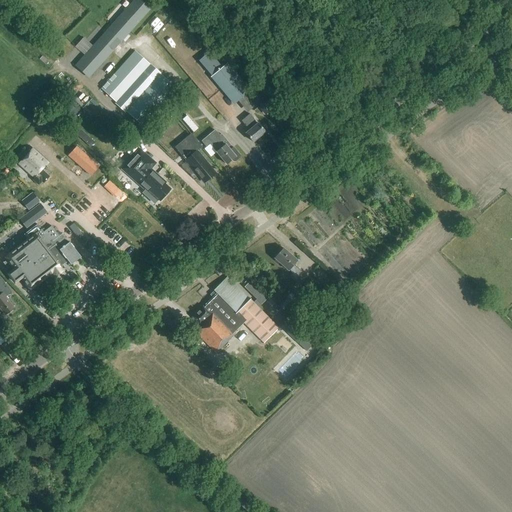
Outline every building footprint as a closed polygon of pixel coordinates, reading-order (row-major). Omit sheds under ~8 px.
[(89,77),(149,9),(138,0),(134,0),(76,66),(89,77)] [(104,11),(96,19),(105,27),(112,18),(104,11)] [(66,33),(76,43),(90,27),(79,18),(66,33)] [(116,102),(150,65),(135,52),(101,89),(116,102)] [(209,52),(199,61),(211,76),(222,67),(209,52)] [(249,92),(226,64),(222,67),(211,76),(210,77),(234,105),(241,98),(250,109),(261,100),(252,89),(249,92)] [(130,106),(159,74),(150,65),(116,102),(114,104),(124,113),(125,112),(130,106)] [(143,128),(177,91),(159,74),(130,106),(125,112),(143,128)] [(267,99),(259,106),(267,115),(275,108),(267,99)] [(159,138),(174,122),(165,114),(151,130),(159,138)] [(256,124),(249,115),(241,121),(249,131),(245,134),(252,143),(264,133),(257,123),(256,124)] [(188,116),(185,120),(196,131),(199,127),(188,116)] [(69,127),(75,133),(82,125),(76,119),(69,127)] [(220,136),(215,130),(201,141),(206,148),(209,145),(215,152),(226,165),(231,160),(233,162),(235,162),(239,158),(240,156),(233,148),(230,151),(227,147),(230,145),(221,135),(220,136)] [(52,143),(59,150),(67,141),(60,134),(52,143)] [(214,174),(195,152),(201,148),(190,135),(174,148),(185,161),(186,160),(204,182),(214,174)] [(146,156),(135,147),(125,159),(127,161),(130,158),(131,159),(138,165),(146,156)] [(48,163),(32,149),(24,158),(17,151),(11,158),(34,179),(32,180),(38,185),(41,182),(43,184),(48,177),(41,171),(48,163)] [(131,159),(122,170),(145,191),(143,194),(153,203),(157,199),(160,201),(169,190),(163,185),(164,183),(149,169),(154,164),(146,156),(138,165),(131,159)] [(34,191),(23,200),(31,210),(42,201),(34,191)] [(40,204),(19,220),(26,229),(47,213),(40,204)] [(14,285),(20,280),(29,292),(52,275),(54,278),(63,271),(60,267),(67,261),(70,265),(81,257),(62,233),(59,236),(51,226),(43,232),(37,224),(24,235),(27,239),(3,257),(6,261),(3,263),(9,271),(6,274),(14,285)] [(301,273),(293,265),(296,261),(283,249),(274,259),(287,271),(288,270),(293,274),(290,278),(294,281),(301,273)] [(202,307),(191,317),(198,325),(192,331),(214,353),(233,334),(243,323),(263,344),(278,329),(249,300),(227,278),(214,291),(216,293),(204,305),(205,306),(203,308),(202,307)] [(12,311),(12,309),(13,308),(4,296),(10,292),(0,279),(0,309),(4,315),(7,313),(10,313),(12,311)] [(250,282),(244,287),(261,304),(267,299),(250,282)] [(292,292),(281,303),(287,309),(297,298),(292,292)] [(354,308),(346,301),(339,308),(347,316),(354,308)] [(307,349),(316,340),(290,317),(282,326),(307,349)] [(249,367),(255,360),(243,349),(237,356),(249,367)]
